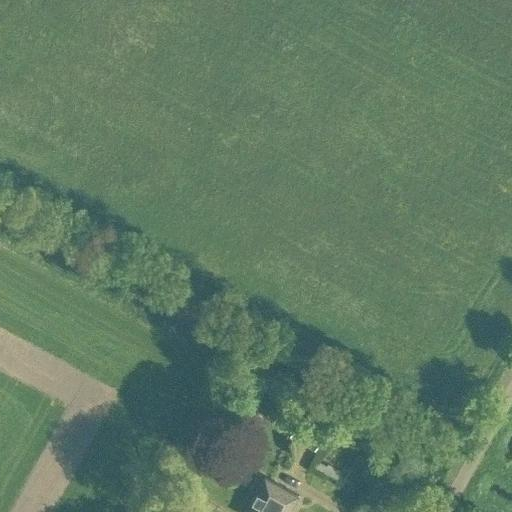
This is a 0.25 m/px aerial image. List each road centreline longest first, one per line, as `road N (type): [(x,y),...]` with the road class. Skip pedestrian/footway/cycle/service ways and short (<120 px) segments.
road 1 (track): [(473,458),(0,200)]
road 2 (unclassified): [(443,511),(511,388)]
